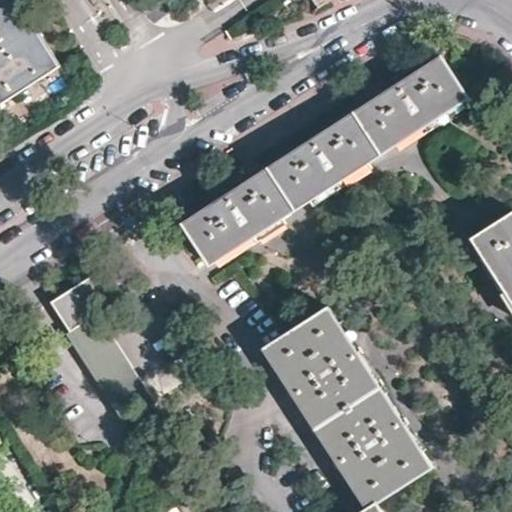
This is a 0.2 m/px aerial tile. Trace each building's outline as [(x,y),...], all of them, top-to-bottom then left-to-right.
[(0,0),(0,103),(61,65),(18,0),(0,0)] [(229,254),(388,152),(472,100),(446,58),(425,70),(328,133),(312,143),(226,197),(187,222),(214,264),(229,254)] [(511,215),(478,238),(511,290),(511,215)] [(138,375),(101,315),(115,306),(120,293),(106,269),(64,298),(57,302),(75,330),(72,332),(128,422),(157,403),(138,375)] [(436,469),(334,309),(270,350),(284,373),(372,509),(367,511),(386,511),(382,505),(436,469)] [(201,511),(193,498),(184,504),(188,511),(201,511)]
